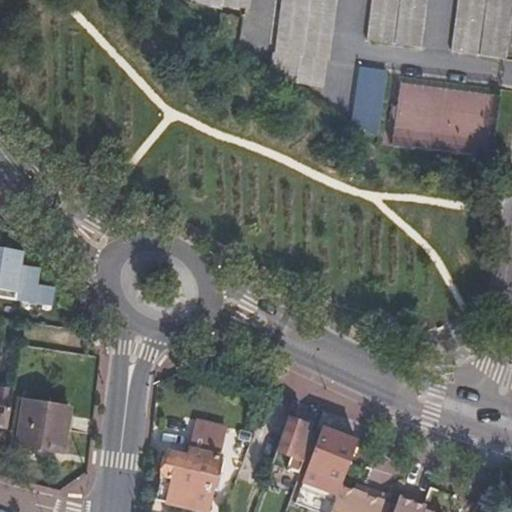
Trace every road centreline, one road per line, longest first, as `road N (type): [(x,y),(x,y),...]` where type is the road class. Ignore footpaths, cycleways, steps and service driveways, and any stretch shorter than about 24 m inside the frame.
road 1 (residential): [(292,338),(494,420)]
road 2 (unknown): [(511,69),(362,56),(349,46),(354,0)]
road 3 (unclassified): [(115,511),(131,370)]
